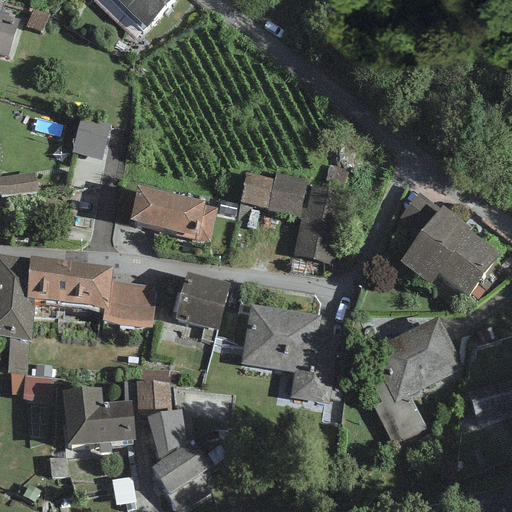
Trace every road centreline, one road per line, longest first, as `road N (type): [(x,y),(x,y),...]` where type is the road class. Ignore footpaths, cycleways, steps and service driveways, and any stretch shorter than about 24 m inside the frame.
road 1 (residential): [(408,153),(362,269),(337,287),(0,251)]
road 2 (residential): [(217,0),(408,153)]
road 3 (residential): [(408,153),(511,231)]
